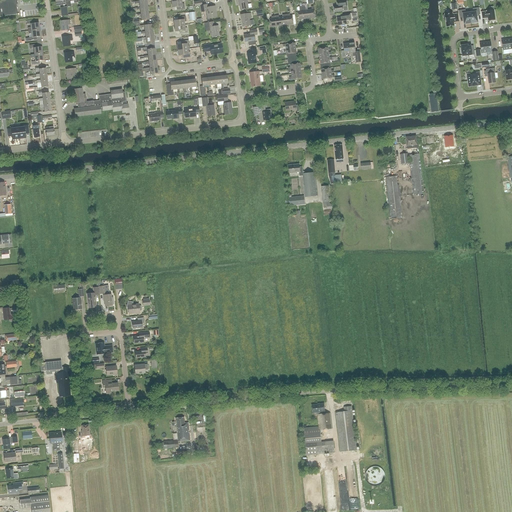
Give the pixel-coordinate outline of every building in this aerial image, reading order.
[(0,16),(18,14),(15,0),(7,0),(0,1),(0,16)] [(247,0),(238,0),(239,6),(240,6),(241,10),(249,9),(247,0)] [(181,1),(172,2),(173,8),(177,7),(177,10),(185,9),(184,4),(182,5),(181,1)] [(337,6),(334,6),(334,12),(344,11),(343,8),(346,8),(346,6),(347,6),(348,6),(347,1),(337,2),(337,6)] [(208,8),(207,5),(200,6),(201,12),(206,11),(208,19),(217,17),(215,6),(208,8)] [(473,12),(470,13),(471,23),(478,22),(478,20),(477,20),(477,15),(480,14),(479,8),(473,9),(473,12)] [(471,23),(470,13),(466,13),(465,10),(459,11),(460,17),(463,17),(464,22),(464,24),(471,23)] [(487,11),(482,12),(483,19),(488,18),(488,21),(495,20),(494,10),(487,11)] [(445,20),(446,27),(454,26),(454,22),(459,22),(458,14),(453,14),(452,13),(445,14),(445,15),(444,15),(443,16),(444,20),(445,20)] [(251,14),(241,15),(243,27),(251,26),(251,25),(254,25),(254,20),(250,21),(249,18),(251,18),(251,14)] [(350,14),(348,14),(341,15),(341,18),(337,19),(338,25),(347,24),(346,21),(351,20),(350,14)] [(174,21),(175,26),(185,25),(184,22),(186,21),(186,17),(178,18),(179,21),(174,21)] [(68,30),(68,25),(71,25),(71,23),(70,21),(70,20),(60,21),(61,31),(68,30)] [(34,21),(26,22),(27,24),(31,24),(31,28),(29,28),(28,28),(28,31),(30,31),(40,29),(39,23),(35,23),(34,21)] [(206,32),(211,31),(212,38),(219,37),(218,32),(219,32),(218,26),(214,27),(214,22),(204,24),(206,32)] [(185,25),(175,26),(176,32),(180,31),(180,34),(188,33),(187,28),(185,29),(185,25)] [(29,38),(25,38),(26,41),(37,40),(37,37),(41,37),(40,29),(30,31),(28,31),(29,34),(29,38)] [(255,41),(255,36),(258,35),(257,30),(250,31),(251,34),(244,35),(246,42),(249,42),(249,46),(256,45),(255,41)] [(70,41),(72,40),(72,36),(62,37),(63,47),(70,46),(70,41)] [(182,45),(177,45),(178,50),(187,49),(190,49),(189,46),(189,41),(181,42),(182,45)] [(349,44),(350,53),(353,53),(353,56),(355,56),(356,63),(361,62),(360,51),(356,52),(355,43),(349,44)] [(221,44),(211,46),(211,45),(203,46),(204,52),(210,51),(211,55),(223,53),(221,44)] [(345,54),(350,53),(349,44),(344,44),(344,51),(341,51),(342,57),(345,57),(345,54)] [(34,48),(34,55),(43,53),(42,47),(38,48),(37,45),(30,46),(30,49),(34,48)] [(462,46),(462,49),(461,49),(462,53),(463,53),(463,56),(469,55),(469,59),(475,58),(474,46),(468,47),(468,45),(462,46)] [(187,49),(178,50),(179,56),(183,56),(183,58),(191,57),(190,53),(188,53),(187,49)] [(256,55),(257,55),(256,49),(251,49),(251,53),(248,54),(249,65),(257,64),(256,55)] [(72,57),(75,57),(74,52),(64,53),(66,63),(73,62),(72,57)] [(44,61),(43,53),(34,55),(31,55),(31,58),(35,58),(35,62),(32,62),(32,65),(40,64),(40,61),(44,61)] [(150,69),(150,68),(142,69),(143,72),(146,72),(147,78),(154,77),(154,75),(158,74),(157,68),(150,69)] [(488,77),(489,84),(496,83),(494,73),(496,73),(495,68),(486,70),(486,71),(485,71),(485,77),(488,77)] [(74,73),(77,73),(76,69),(66,70),(67,79),(75,79),(74,73)] [(259,72),(250,73),(252,88),(261,87),(259,72)] [(469,86),(481,85),(479,73),(467,75),(469,86)] [(204,86),(209,86),(208,78),(202,79),(203,87),(202,87),(200,87),(201,97),(205,96),(204,86)] [(177,89),(178,94),(180,93),(179,89),(183,89),(182,81),(174,82),(175,90),(177,89)] [(26,91),(33,91),(33,87),(29,88),(29,85),(28,85),(28,82),(25,82),(26,91)] [(175,90),(174,82),(170,82),(170,84),(167,85),(168,96),(174,96),(173,90),(175,90)] [(122,113),(129,112),(128,104),(126,104),(125,92),(123,93),(122,89),(111,91),(111,95),(99,96),(100,101),(93,102),(93,101),(86,102),(85,94),(83,95),(82,89),(74,90),(76,104),(78,103),(78,109),(74,109),(75,117),(101,114),(101,111),(103,111),(113,110),(113,112),(122,111),(122,113)] [(431,108),(432,112),(438,111),(436,96),(435,93),(430,94),(430,97),(431,108)] [(161,95),(150,97),(151,101),(159,100),(160,111),(163,111),(161,95)] [(227,103),(226,97),(226,95),(217,96),(218,102),(224,101),(225,115),(232,114),(231,103),(227,103)] [(214,106),(209,106),(208,97),(202,98),(203,107),(206,107),(208,117),(215,116),(214,106)] [(296,101),(285,103),(286,108),(284,108),(284,112),(286,113),(290,113),(291,111),(291,110),(297,109),(297,111),(301,111),(300,105),(296,105),(296,101)] [(194,109),(184,110),(185,118),(196,117),(195,113),(199,113),(199,106),(193,107),(194,109)] [(259,112),(254,113),(255,116),(259,116),(260,121),(261,122),(263,121),(272,120),(271,109),(266,110),(265,106),(258,107),(259,112)] [(176,111),(167,112),(167,119),(172,119),(178,119),(178,115),(182,114),(181,108),(176,109),(176,111)] [(10,111),(1,112),(2,119),(11,118),(10,111)] [(160,118),(163,118),(163,112),(156,113),(156,114),(149,114),(150,122),(160,121),(160,118)] [(17,125),(19,139),(25,138),(25,134),(29,133),(28,125),(24,126),(24,127),(20,128),(20,124),(17,125)] [(19,139),(17,125),(15,125),(15,128),(12,129),(7,129),(8,137),(12,136),(13,139),(19,139)] [(46,127),(46,128),(46,130),(46,136),(55,135),(54,126),(46,127)] [(445,136),(446,147),(454,146),(453,135),(445,136)] [(416,136),(406,137),(407,149),(419,148),(418,144),(417,145),(416,136)] [(336,160),(344,159),(342,145),(335,146),(336,160)] [(400,154),(401,164),(409,163),(408,153),(400,154)] [(419,154),(409,155),(414,195),(424,193),(419,154)] [(303,176),(305,198),(318,196),(315,172),(303,174),(302,167),(300,167),(299,164),(289,166),(289,174),(299,173),(300,176),(303,176)] [(386,177),(390,219),(402,218),(398,176),(386,177)] [(329,186),(321,186),(324,207),(330,207),(329,202),(330,202),(329,186)] [(304,196),(289,197),(290,206),(305,204),(304,196)] [(0,244),(12,243),(11,234),(0,235),(0,244)] [(2,259),(9,258),(8,250),(1,251),(2,259)] [(54,292),(66,291),(65,284),(53,285),(54,292)] [(94,293),(87,294),(89,308),(97,307),(95,295),(98,294),(98,287),(93,287),(94,293)] [(76,298),(72,299),(74,310),(82,309),(80,297),(84,296),(83,289),(78,290),(79,296),(76,297),(76,298)] [(112,297),(111,294),(103,295),(103,300),(104,300),(105,306),(112,306),(112,305),(114,305),(113,297),(112,297)] [(139,306),(139,304),(133,305),(133,302),(128,301),(126,308),(128,309),(129,315),(135,314),(135,315),(140,314),(139,311),(140,311),(141,310),(141,307),(140,306),(139,306)] [(9,308),(3,308),(4,320),(13,319),(12,315),(11,312),(18,312),(17,307),(11,308),(9,308)] [(132,328),(142,327),(142,324),(144,324),(144,318),(138,319),(138,321),(132,322),(132,328)] [(134,343),(144,342),(143,338),(150,338),(149,332),(139,333),(139,336),(133,337),(134,343)] [(104,346),(104,343),(96,344),(97,355),(105,354),(105,353),(113,352),(112,346),(104,346)] [(136,358),(146,357),(145,353),(147,353),(147,348),(141,348),(141,351),(135,352),(136,358)] [(61,361),(45,362),(46,371),(47,374),(52,374),(52,372),(57,371),(57,373),(56,373),(57,383),(58,383),(59,397),(63,396),(63,397),(67,397),(67,396),(71,396),(70,392),(69,383),(70,383),(69,367),(62,367),(61,361)] [(144,365),(144,364),(134,365),(135,374),(145,373),(145,370),(148,370),(147,364),(144,365)] [(107,375),(117,374),(116,366),(106,367),(107,375)] [(10,385),(18,384),(17,380),(19,380),(19,376),(16,376),(17,376),(10,377),(10,385)] [(112,380),(102,381),(103,385),(103,387),(105,387),(106,394),(111,393),(111,391),(119,391),(118,383),(112,384),(112,380)] [(23,406),(22,399),(10,400),(10,408),(23,406)] [(318,427),(303,428),(305,444),(306,455),(326,453),(325,442),(321,442),(320,430),(332,429),(330,413),(325,414),(325,412),(324,403),(312,405),(313,413),(317,413),(318,427)] [(340,452),(356,450),(352,406),(344,407),(344,412),(336,412),(340,452)] [(184,424),(184,418),(176,419),(176,422),(177,422),(177,424),(177,426),(176,426),(178,440),(164,442),(165,449),(179,448),(178,442),(190,441),(189,433),(188,431),(189,431),(188,423),(184,424)] [(89,436),(88,425),(82,426),(83,433),(81,433),(82,438),(81,438),(82,446),(92,445),(91,435),(89,436)] [(4,449),(8,448),(11,448),(10,443),(18,442),(17,437),(9,437),(9,439),(2,439),(4,449)] [(8,454),(4,454),(5,462),(8,461),(16,461),(15,453),(8,454)] [(25,464),(17,465),(18,469),(21,469),(21,472),(26,471),(29,471),(28,464),(27,464),(25,464)] [(373,486),(376,486),(379,485),(381,484),(383,482),(384,479),(385,476),(384,473),(382,470),(380,468),(377,467),(373,467),(370,468),(368,470),(366,473),(365,476),(365,478),(366,481),(368,483),(370,485),(373,486)] [(7,478),(8,478),(14,477),(13,468),(6,469),(7,478)] [(8,494),(19,493),(18,490),(22,489),(22,485),(23,485),(23,482),(13,483),(13,485),(8,486),(8,494)] [(21,508),(31,507),(31,511),(50,511),(48,497),(20,500),(21,508)]
